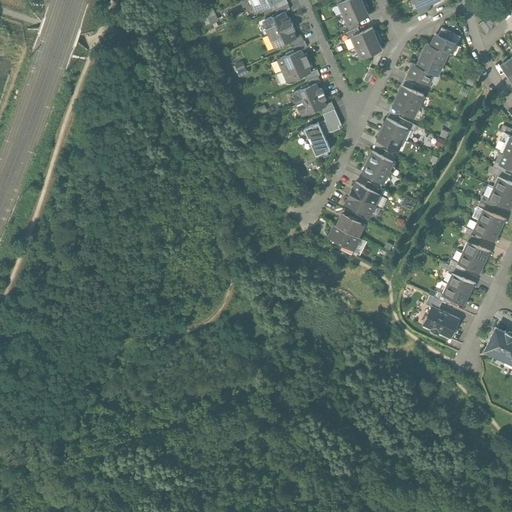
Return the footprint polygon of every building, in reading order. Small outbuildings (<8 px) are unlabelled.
[(251,0),(257,12),(273,5),(281,2),(280,0),(251,0)] [(284,0),(281,2),(273,5),(275,11),(288,5),(285,0),(284,0)] [(348,0),(347,0),(337,5),(342,16),(366,5),(363,0),(348,0)] [(413,0),(417,7),(420,8),(426,6),(428,7),(429,4),(438,0),(413,0)] [(366,5),(342,16),(347,26),(357,22),(369,16),(367,12),(369,12),(366,5)] [(287,6),(275,11),(277,16),(277,17),(285,13),(290,11),(287,6)] [(420,8),(415,10),(418,16),(428,11),(426,6),(420,8)] [(211,7),(203,11),(209,23),(217,20),(211,7)] [(509,16),(502,7),(497,11),(505,20),(509,16)] [(505,20),(497,11),(493,15),(500,24),(505,20)] [(277,16),(272,18),(272,19),(262,23),(268,36),(292,26),(290,20),(287,19),(285,13),(277,17),(277,16)] [(500,24),(493,15),(488,18),(495,28),(500,24)] [(488,18),(483,22),(491,31),(495,28),(488,18)] [(347,26),(346,27),(348,32),(358,28),(359,27),(357,22),(347,26)] [(491,31),(483,22),(479,26),(486,35),(491,31)] [(292,26),(268,36),(274,50),(284,45),(285,46),(289,44),(289,43),(296,40),(294,34),(294,31),(295,31),(292,26)] [(348,32),(347,33),(349,39),(350,38),(360,34),(358,28),(348,32)] [(360,34),(350,38),(355,49),(379,38),(376,31),(374,32),(372,28),(360,34)] [(455,35),(442,29),(438,36),(452,42),(455,35)] [(438,36),(435,35),(432,43),(431,42),(429,45),(448,54),(447,54),(451,55),(456,44),(452,42),(438,36)] [(296,40),(289,43),(289,44),(291,49),(292,48),(304,43),(302,37),(296,40)] [(379,38),(355,49),(360,60),(382,50),(380,46),(382,45),(379,38)] [(304,43),(292,48),(294,52),(294,54),(301,51),(307,48),(305,43),(304,43)] [(448,54),(429,45),(427,43),(423,52),(422,51),(421,54),(442,64),(447,54),(448,54)] [(294,54),(294,52),(285,56),(286,57),(277,62),(282,73),(309,61),(306,55),(304,57),(301,51),(294,54)] [(442,64),(421,54),(419,57),(420,57),(417,65),(416,65),(434,74),(437,75),(442,64)] [(511,62),(510,60),(504,64),(500,66),(510,78),(511,80),(511,62)] [(309,61),(282,73),(287,84),(296,80),(297,82),(305,78),(304,76),(311,73),(309,68),(311,66),(309,61)] [(434,74),(416,65),(417,65),(412,63),(411,66),(412,66),(408,75),(418,79),(429,84),(434,74)] [(238,76),(246,73),(243,64),(235,68),(238,76)] [(375,70),(370,68),(364,80),(369,83),(375,70)] [(311,73),(304,76),(305,78),(307,82),(318,77),(319,76),(317,71),(311,73)] [(408,75),(407,74),(404,80),(414,84),(415,85),(418,79),(408,75)] [(318,77),(307,82),(308,86),(309,87),(316,84),(320,82),(318,77)] [(414,84),(404,80),(402,85),(403,85),(412,90),(414,84)] [(308,86),(300,89),(301,91),(292,95),(297,107),(324,95),(321,89),(319,90),(316,84),(309,87),(308,86)] [(412,90),(403,85),(399,93),(398,93),(397,96),(418,106),(423,95),(412,90)] [(324,95),(297,107),(302,118),(311,114),(312,115),(320,112),(319,110),(326,107),(323,101),(326,100),(324,95)] [(418,106),(397,96),(395,99),(396,99),(392,107),(401,111),(413,117),(418,106)] [(392,107),(391,107),(389,112),(399,117),(401,111),(392,107)] [(334,110),(322,115),(325,121),(319,124),(318,124),(304,130),(316,157),(330,150),(324,136),(330,133),(331,134),(340,129),(339,127),(341,126),(334,110)] [(399,123),(387,118),(384,126),(383,125),(381,128),(403,139),(408,128),(399,123)] [(418,126),(401,118),(399,123),(408,128),(415,131),(418,126)] [(511,128),(503,125),(501,130),(507,133),(511,135),(511,128)] [(403,139),(381,128),(380,131),(381,132),(377,140),(386,144),(398,149),(403,139)] [(511,135),(507,133),(503,141),(507,143),(503,151),(504,152),(511,155),(511,135)] [(377,140),(376,139),(374,145),(383,149),(386,144),(377,140)] [(396,155),(386,150),(383,156),(393,160),(396,155)] [(383,156),(372,151),(369,158),(367,158),(366,161),(391,173),(392,170),(396,168),(394,165),(396,162),(393,160),(383,156)] [(511,155),(504,152),(499,162),(507,166),(511,168),(511,155)] [(391,173),(366,161),(364,164),(366,165),(362,172),(373,178),(383,182),(385,183),(387,181),(391,179),(389,176),(391,173)] [(499,162),(495,161),(493,166),(495,167),(504,172),(507,166),(499,162)] [(504,172),(495,167),(493,173),(498,175),(508,180),(511,175),(504,172)] [(511,181),(508,180),(498,175),(493,186),(511,195),(511,181)] [(383,182),(373,178),(370,183),(380,188),(383,182)] [(370,183),(367,182),(365,187),(380,194),(381,194),(383,189),(380,188),(370,183)] [(365,187),(356,183),(353,188),(354,188),(351,194),(375,205),(380,194),(365,187)] [(511,202),(511,195),(493,186),(488,197),(498,202),(511,208),(511,207),(511,203),(511,204),(511,202)] [(406,192),(401,202),(411,207),(416,197),(406,192)] [(375,205),(351,194),(349,199),(348,199),(345,204),(354,208),(370,216),(375,205)] [(488,197),(483,195),(480,200),(495,207),(498,202),(488,197)] [(495,207),(480,200),(478,205),(483,208),(493,213),(495,207)] [(370,216),(354,208),(352,214),(368,222),(371,216),(370,216)] [(493,213),(483,208),(478,219),(499,229),(503,222),(505,223),(506,219),(493,213)] [(349,219),(342,216),(336,228),(336,229),(358,239),(358,238),(361,231),(359,229),(361,225),(355,222),(356,220),(350,218),(349,219)] [(499,229),(478,219),(473,230),(483,234),(496,241),(498,237),(496,236),(499,229)] [(358,239),(336,229),(336,228),(334,227),(328,240),(343,247),(354,252),(360,239),(358,238),(358,239)] [(473,230),(467,227),(465,233),(480,240),(483,234),(473,230)] [(465,233),(462,238),(468,241),(478,245),(480,240),(465,233)] [(478,245),(468,241),(462,251),(484,262),(487,255),(489,256),(491,252),(478,245)] [(354,252),(343,247),(340,253),(351,257),(354,252)] [(484,262),(462,251),(457,262),(467,267),(481,273),(483,270),(481,269),(484,262)] [(457,262),(452,260),(449,265),(465,272),(467,267),(457,262)] [(449,265),(448,265),(446,270),(452,273),(462,278),(465,272),(449,265)] [(462,278),(452,273),(447,284),(469,294),(472,287),(474,288),(476,284),(462,278)] [(469,294),(447,284),(442,295),(452,300),(465,306),(467,302),(466,301),(469,294)] [(442,295),(437,292),(434,298),(442,302),(449,305),(452,300),(442,295)] [(434,298),(430,296),(425,305),(432,309),(432,308),(438,311),(442,302),(434,298)] [(438,311),(432,308),(432,309),(428,317),(425,318),(424,322),(424,325),(424,326),(432,330),(431,332),(438,335),(439,333),(450,339),(459,320),(438,311)] [(504,333),(496,329),(485,351),(499,358),(500,355),(506,358),(505,361),(511,364),(511,336),(505,333),(506,332),(505,332),(504,333)]
